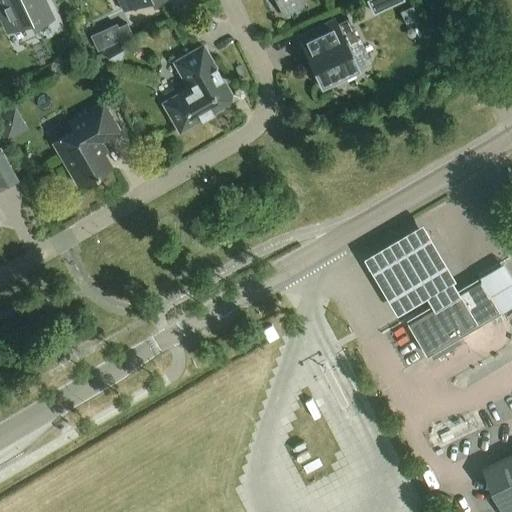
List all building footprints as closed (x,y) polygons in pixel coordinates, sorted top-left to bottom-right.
[(0,0),(0,17),(7,32),(29,22),(33,29),(47,23),(36,0),(0,0)] [(161,0),(117,0),(123,12),(147,0),(149,0),(151,5),(161,0)] [(299,9),(296,2),(300,0),(274,0),(283,17),(299,9)] [(397,0),(367,0),(367,1),(373,14),(399,2),(397,0)] [(133,33),(126,17),(91,33),(98,48),(133,33)] [(346,46),(357,41),(347,19),(298,42),(319,87),(357,70),(346,46)] [(229,94),(201,46),(173,63),(184,81),(180,93),(162,104),(179,132),(226,104),(228,105),(231,96),(235,97),(235,95),(229,94)] [(0,110),(0,124),(4,137),(27,128),(18,104),(0,110)] [(118,132),(102,104),(68,123),(73,131),(52,143),(77,186),(109,167),(96,144),(118,132)] [(428,224),(364,261),(368,269),(381,291),(394,313),(397,319),(432,300),(435,304),(458,291),(463,288),(460,283),(462,281),(458,274),(446,254),(433,232),(428,224)] [(435,304),(407,321),(428,357),(430,356),(433,361),(464,343),(461,338),(479,327),(495,318),(501,314),(511,307),(511,276),(505,264),(480,278),(473,282),(463,288),(458,291),(435,304)] [(321,418),(312,401),(305,404),(315,422),(321,418)] [(511,511),(511,452),(483,467),(503,511),(511,511)]
